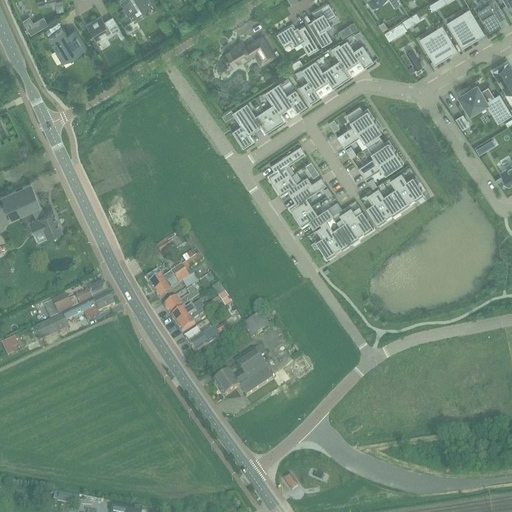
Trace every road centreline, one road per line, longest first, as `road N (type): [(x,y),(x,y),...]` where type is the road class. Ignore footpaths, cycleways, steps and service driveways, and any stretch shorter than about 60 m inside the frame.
road 1 (tertiary): [(251,476),(135,307),(47,125)]
road 2 (residential): [(47,125),(262,0)]
road 3 (residential): [(235,166),(373,361)]
road 4 (unclassified): [(511,478),(461,485),(379,474),(311,422)]
road 5 (residential): [(235,166),(360,86),(422,94)]
road 6 (residential): [(422,94),(496,204),(511,209)]
road 7 (residential): [(511,319),(422,337),(373,361)]
